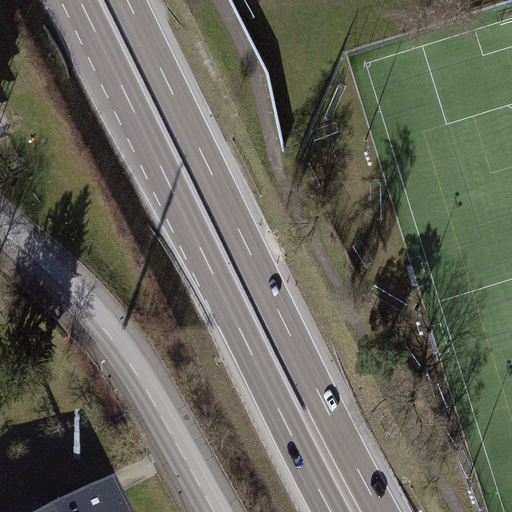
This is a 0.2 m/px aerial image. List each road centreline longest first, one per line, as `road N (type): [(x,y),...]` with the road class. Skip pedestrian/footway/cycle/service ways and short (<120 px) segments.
road 1 (motorway): [(382,511),(129,0)]
road 2 (motorway): [(79,0),(331,511)]
road 3 (residential): [(0,231),(112,336),(216,511)]
